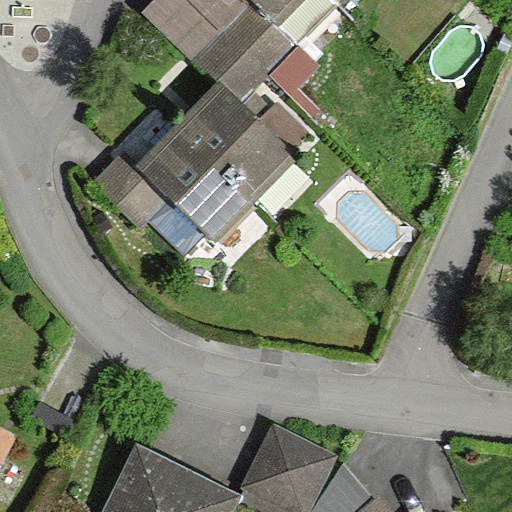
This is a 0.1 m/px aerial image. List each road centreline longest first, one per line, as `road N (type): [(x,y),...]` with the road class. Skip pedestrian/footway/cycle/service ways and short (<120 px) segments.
road 1 (residential): [(399,403),(230,384),(156,357),(86,296),(51,243),(18,153)]
road 2 (residential): [(399,403),(511,135)]
road 3 (residential): [(18,153),(63,94),(102,0)]
